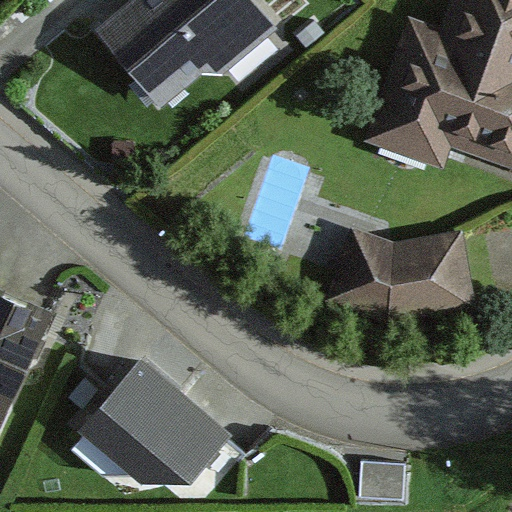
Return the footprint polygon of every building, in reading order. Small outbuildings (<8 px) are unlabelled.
[(275,10),(266,0),(139,0),(106,30),(170,102),(275,10)] [(511,0),(469,0),(460,31),(405,13),(367,130),(442,154),(447,138),(511,158),(511,0)] [(411,248),(362,230),(335,290),(400,314),(474,303),(458,239),(411,248)] [(0,401),(44,300),(0,280),(0,401)] [(222,412),(141,349),(85,420),(142,464),(184,461),(222,412)]
